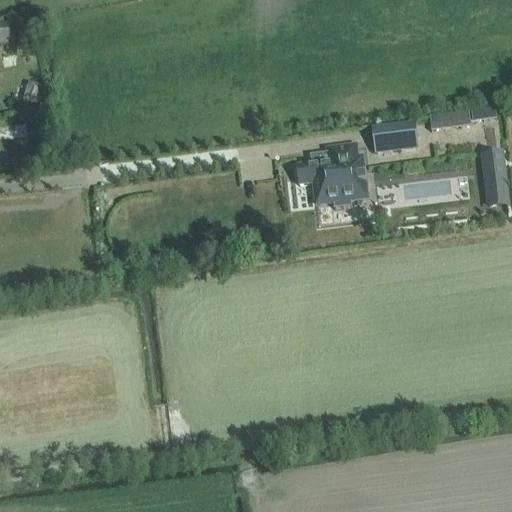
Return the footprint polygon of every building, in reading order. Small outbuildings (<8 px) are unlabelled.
[(43,89),(27,83),(19,103),(36,109),(43,89)] [(432,117),(433,143),(475,142),(474,115),(432,117)] [(413,126),(373,131),(376,156),(416,151),(413,126)] [(329,156),(311,158),(312,166),(296,168),(299,187),(314,185),(316,206),(333,204),(334,211),(351,209),(350,202),(366,200),(361,161),(357,161),(356,149),(340,151),(340,155),(329,156)] [(502,156),(481,159),(487,205),(508,202),(502,156)]
